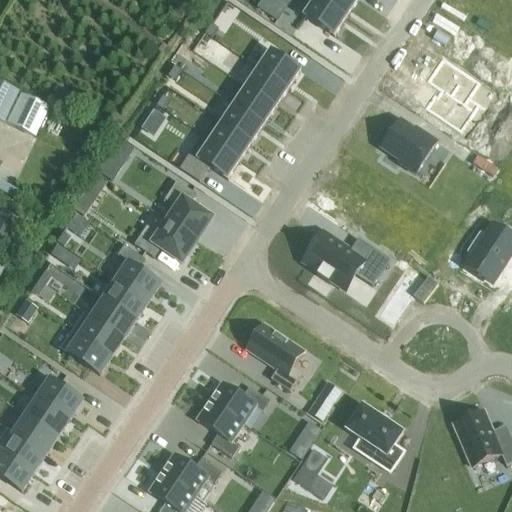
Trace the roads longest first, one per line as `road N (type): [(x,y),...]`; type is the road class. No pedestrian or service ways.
road 1 (residential): [(240,269),(426,0)]
road 2 (residential): [(76,511),(240,269)]
road 3 (residential): [(382,364),(240,269)]
road 4 (residential): [(483,366),(465,328),(446,319),(408,331),(382,364)]
